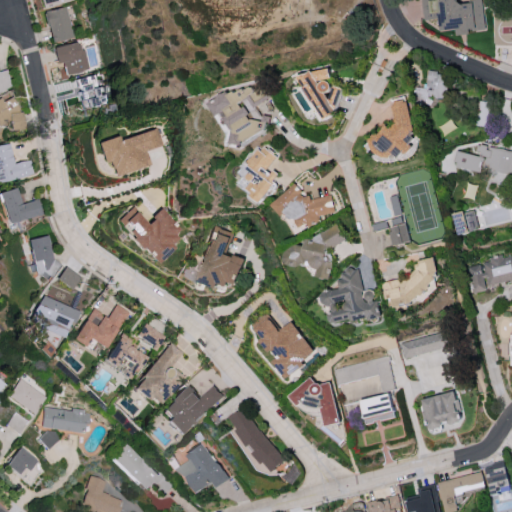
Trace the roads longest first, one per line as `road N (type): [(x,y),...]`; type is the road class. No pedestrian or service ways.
road 1 (residential): [(335,493),(231,361),(182,314),(75,239),(17,0)]
road 2 (residential): [(256,511),(479,457),(511,423)]
road 3 (residential): [(387,0),(412,37),(511,82)]
